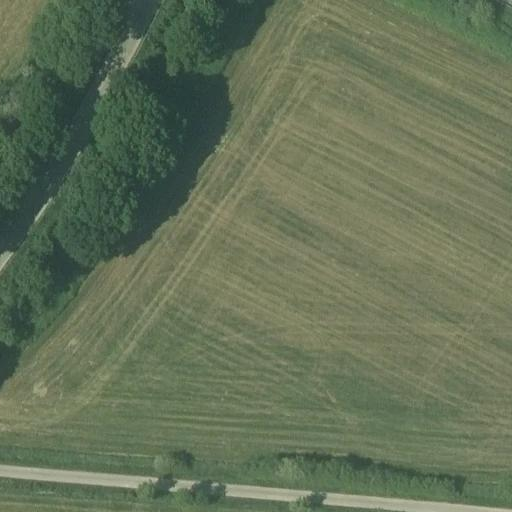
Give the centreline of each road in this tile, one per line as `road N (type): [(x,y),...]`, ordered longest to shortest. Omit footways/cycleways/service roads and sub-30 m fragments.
road 1 (unclassified): [(0,470),(477,511)]
road 2 (unclassified): [(0,261),(48,199),(157,0)]
